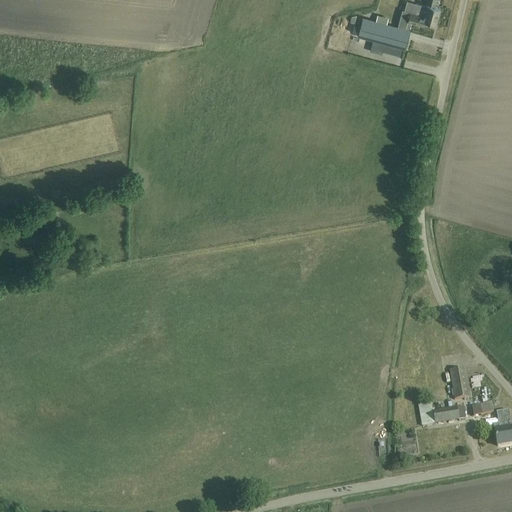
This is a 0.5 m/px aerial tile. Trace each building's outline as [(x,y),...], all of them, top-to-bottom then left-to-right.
[(427,0),(426,6),(407,1),(405,10),(402,10),(398,27),(363,18),(357,36),(405,49),(410,31),(409,30),(411,23),(425,27),(426,22),(436,25),(441,8),(435,7),(437,0),(427,0)] [(0,207),(0,209),(19,204),(18,198),(6,201),(4,194),(0,195),(0,207)] [(89,199),(82,202),(85,209),(92,207),(89,199)] [(25,243),(44,239),(39,214),(19,218),(25,243)] [(455,400),(459,400),(470,398),(465,368),(449,371),(455,400)] [(469,377),(470,388),(483,387),(482,376),(469,377)] [(434,425),(432,413),(431,403),(419,405),(423,427),(434,425)] [(493,413),(491,403),(471,407),(473,417),(493,413)] [(464,407),(457,408),(459,420),(466,419),(464,407)] [(500,425),(494,426),(497,446),(511,443),(511,431),(509,416),(498,418),(500,425)]
